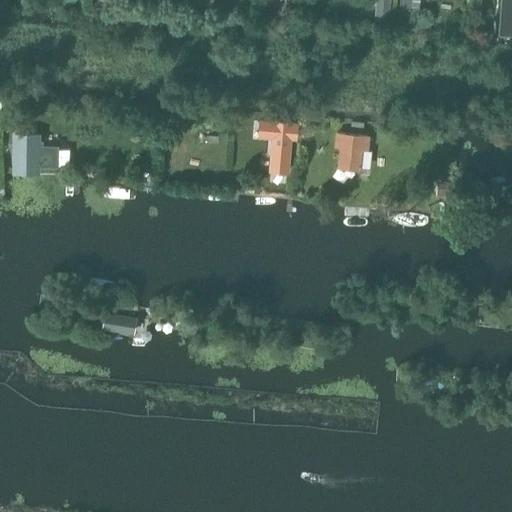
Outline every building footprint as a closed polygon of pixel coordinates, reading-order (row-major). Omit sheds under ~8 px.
[(258,14),(260,1),(250,0),(249,13),(258,14)] [(375,0),(374,14),(388,15),(389,0),(375,0)] [(416,24),(419,0),(399,0),(396,21),(416,24)] [(511,36),(511,0),(500,0),(499,36),(511,36)] [(306,11),(307,2),(292,1),(292,10),(306,11)] [(258,121),(257,139),(271,140),(268,174),(289,176),(291,141),(297,142),(299,124),(258,121)] [(370,133),(337,130),(337,141),(343,142),(340,164),(362,167),(364,144),(369,145),(370,133)] [(40,133),(12,132),(11,173),(39,174),(40,167),(54,167),(54,145),(42,145),(42,140),(40,140),(40,133)] [(220,133),(209,133),(209,142),(220,142),(220,133)] [(136,320),(106,315),(104,329),(134,333),(136,320)]
